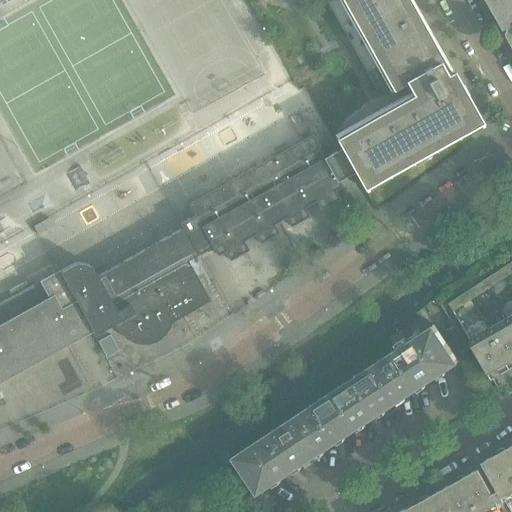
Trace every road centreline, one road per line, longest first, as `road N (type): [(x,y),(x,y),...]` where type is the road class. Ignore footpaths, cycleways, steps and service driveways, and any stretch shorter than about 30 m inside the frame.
road 1 (residential): [(511,150),(214,370),(0,465)]
road 2 (residential): [(354,511),(511,409)]
